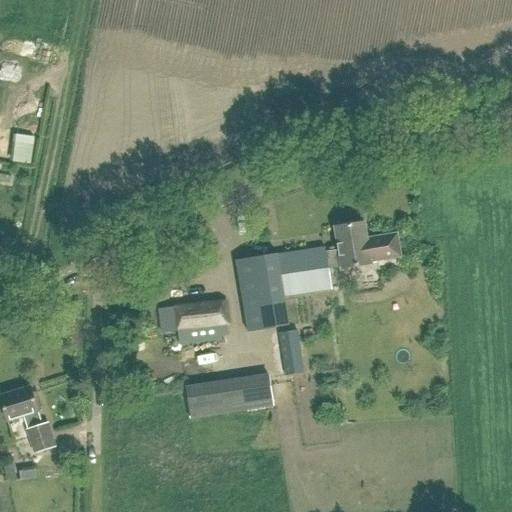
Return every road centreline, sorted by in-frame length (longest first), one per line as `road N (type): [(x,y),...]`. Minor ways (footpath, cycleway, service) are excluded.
road 1 (tertiary): [(94,267),(330,152),(511,108)]
road 2 (residential): [(95,511),(94,267)]
